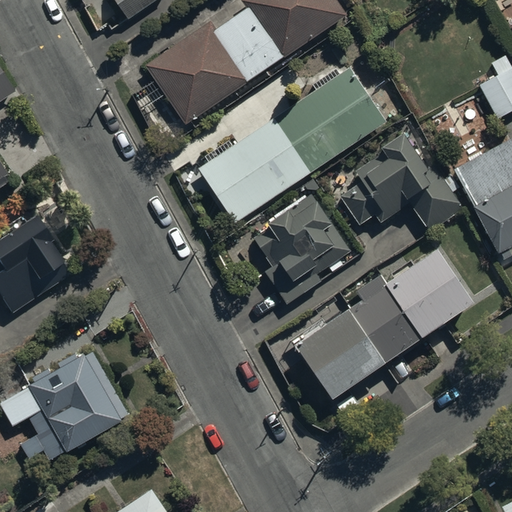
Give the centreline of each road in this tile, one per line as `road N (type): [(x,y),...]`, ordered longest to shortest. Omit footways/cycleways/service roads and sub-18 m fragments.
road 1 (residential): [(11,0),(293,511)]
road 2 (residential): [(324,511),(511,386)]
